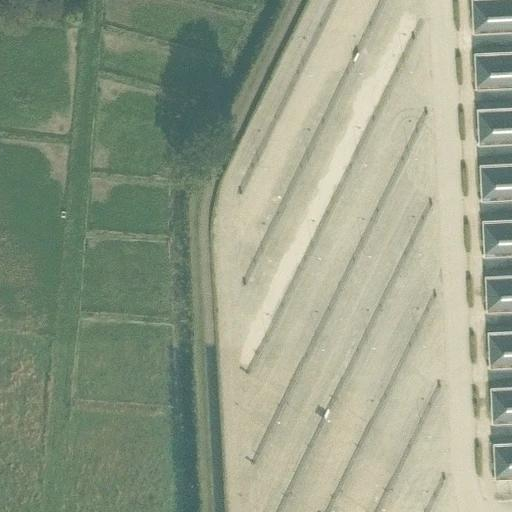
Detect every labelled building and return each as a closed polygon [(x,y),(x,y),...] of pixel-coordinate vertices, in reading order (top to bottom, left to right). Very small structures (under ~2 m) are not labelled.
[(511,0),(471,0),(473,17),(473,26),(511,24),(511,0)] [(511,51),(474,54),(475,72),(476,82),(511,79),(511,51)] [(511,107),(477,110),(478,123),(478,138),(511,135),(511,107)] [(511,163),(480,165),(480,177),(481,193),(511,191),(511,163)] [(511,219),(483,221),(483,240),(484,249),(511,247),(511,219)] [(511,275),(485,277),(486,290),(487,305),(511,303),(511,275)] [(511,331),(488,333),(489,345),(489,361),(511,359),(511,331)] [(511,387),(491,388),(491,402),(492,416),(511,415),(511,387)] [(511,442),(493,444),(495,472),(511,471),(511,442)]
